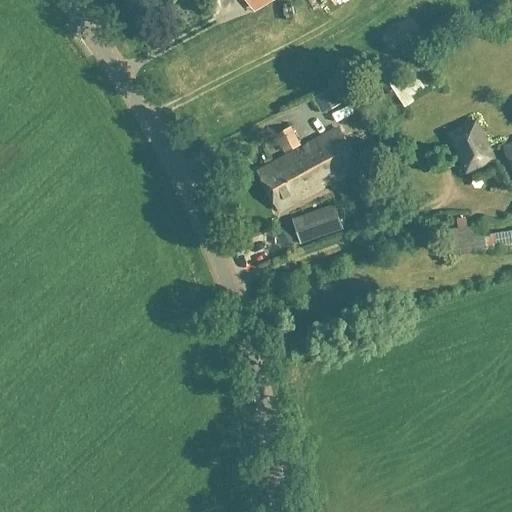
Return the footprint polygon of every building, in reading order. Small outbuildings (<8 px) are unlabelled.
[(245,0),(255,12),(275,1),(274,0),(245,0)] [(409,78),(416,92),(397,102),(403,114),(436,96),(422,71),(409,78)] [(332,87),(312,98),(325,123),(346,112),(332,87)] [(446,131),(462,170),(492,158),(475,119),(446,131)] [(289,128),(274,136),(283,154),(298,146),(289,128)] [(301,149),(312,170),(321,164),(331,182),(357,168),(337,130),(301,149)] [(511,142),(501,147),(511,173),(511,142)] [(312,170),(301,149),(256,173),(276,211),(331,182),(321,164),(312,170)] [(425,161),(431,182),(452,177),(446,156),(425,161)] [(218,177),(242,167),(238,157),(213,168),(218,177)] [(293,221),(301,242),(341,228),(340,225),(334,208),(334,207),(293,221)] [(445,257),(484,251),(485,251),(483,236),(481,227),(440,233),(445,257)] [(495,234),(483,236),(485,251),(490,251),(492,252),(496,251),(499,249),(510,246),(511,246),(511,232),(506,235),(495,236),(495,234)]
